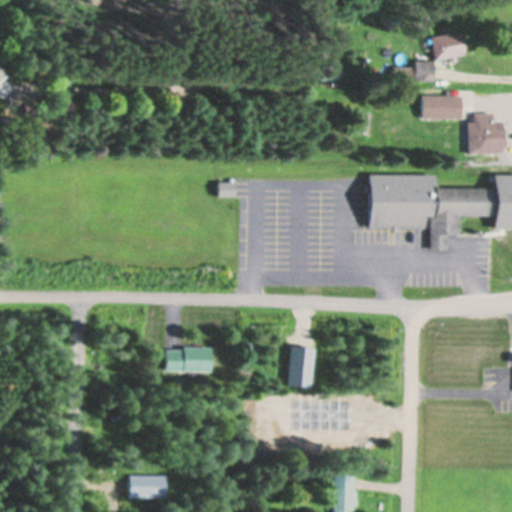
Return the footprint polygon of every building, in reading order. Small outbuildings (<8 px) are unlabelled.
[(395,24),(385,26),(382,14),(391,11),(395,24)] [(454,52),(456,58),(449,59),(448,53),(434,56),(430,34),(460,28),(464,50),(454,52)] [(431,78),(414,78),(414,58),(431,58),(431,78)] [(411,77),(394,77),(394,65),(411,65),(411,77)] [(460,115),(421,115),(421,93),(460,93),(460,115)] [(492,111),(492,119),(502,119),(502,150),(467,151),(467,119),(473,119),(473,111),(492,111)] [(370,130),(355,130),(355,112),(370,112),(370,130)] [(496,184),(496,211),(458,211),(458,231),(445,230),(445,245),(429,245),(429,210),(423,210),(422,224),(397,224),(397,228),(387,228),(387,224),(368,224),(368,169),(433,170),(433,183),(496,184)] [(235,192),(218,192),(218,178),(235,178),(235,192)] [(248,183),(234,183),(234,196),(248,196),(248,183)] [(210,344),(210,367),(165,367),(165,346),(183,346),(183,344),(210,344)] [(355,487),(355,502),(351,502),(351,511),(332,511),(333,471),(352,471),(352,487),(355,487)]
